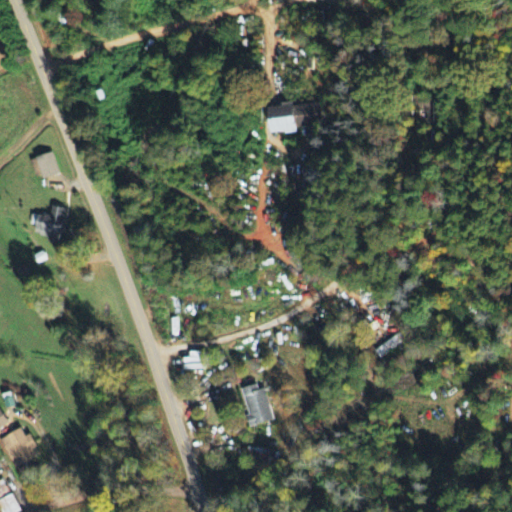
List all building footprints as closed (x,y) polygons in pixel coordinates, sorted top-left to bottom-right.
[(269,108),(272,136),(297,133),(297,129),(323,126),(321,105),(293,107),(293,105),(269,108)] [(41,180),(58,176),(53,154),(35,158),(41,180)] [(34,237),(61,242),(66,210),(51,207),(50,218),(37,215),(34,237)] [(242,390),(249,416),(247,417),(250,429),(272,422),(262,385),(242,390)] [(0,430),(9,425),(0,410),(0,430)] [(30,436),(26,438),(22,431),(0,440),(0,442),(12,470),(40,458),(30,436)] [(0,508),(1,511),(19,511),(14,496),(0,500),(0,508)]
